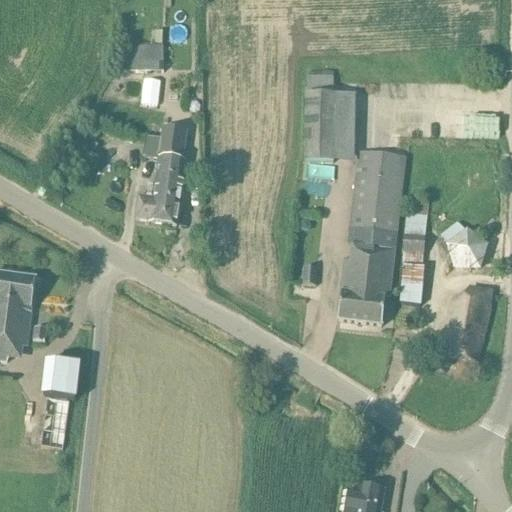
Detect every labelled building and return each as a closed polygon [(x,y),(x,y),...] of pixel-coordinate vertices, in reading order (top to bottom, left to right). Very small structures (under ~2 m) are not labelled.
[(122,49),(122,75),(164,74),(163,49),(122,49)] [(306,97),(333,98),(333,79),(306,78),(306,97)] [(499,135),(499,119),(462,120),(462,136),(499,135)] [(148,124),(146,140),(159,143),(156,162),(158,162),(156,177),(155,177),(152,201),(152,204),(167,206),(168,202),(180,204),(183,181),(180,180),(185,146),(176,144),(178,128),(148,124)] [(159,143),(146,140),(144,140),(142,160),(156,162),(159,143)] [(388,300),(394,254),(404,160),(357,155),(346,248),(352,248),(350,264),(344,263),(340,295),(341,296),(337,325),(381,330),(385,299),(388,300)] [(152,204),(152,201),(138,199),(135,223),(177,229),(180,204),(168,202),(167,206),(152,204)] [(406,217),(402,267),(423,269),(428,219),(406,217)] [(446,248),(454,274),(481,274),(489,248),(467,232),(446,248)] [(316,288),(317,269),(302,269),(301,287),(316,288)] [(0,364),(24,367),(36,282),(0,277),(0,364)] [(464,298),(450,304),(439,356),(476,364),(491,294),(469,290),(464,298)] [(34,330),(33,345),(47,346),(48,331),(34,330)] [(80,367),(47,364),(43,400),(76,403),(80,367)] [(69,407),(46,404),(40,449),(63,452),(69,407)] [(380,511),(384,492),(358,487),(357,493),(348,492),(343,511),(380,511)]
